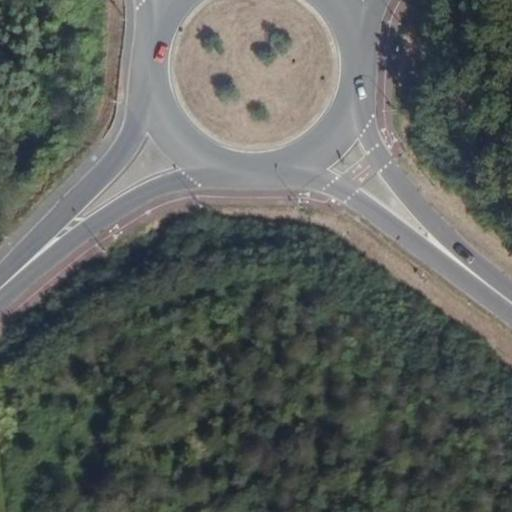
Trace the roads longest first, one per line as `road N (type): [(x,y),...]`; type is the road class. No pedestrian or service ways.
road 1 (tertiary): [(6,283),(131,198),(221,174)]
road 2 (tertiary): [(148,93),(139,123),(107,170),(6,283)]
road 3 (secondary): [(454,260),(377,159),(355,109)]
road 4 (secondary): [(297,170),(342,188),(454,260)]
